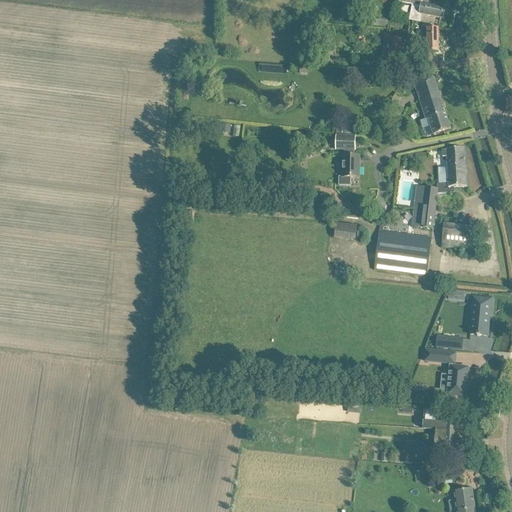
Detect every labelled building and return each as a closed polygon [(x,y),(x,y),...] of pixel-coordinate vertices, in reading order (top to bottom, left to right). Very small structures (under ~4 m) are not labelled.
[(444,8),(434,6),(422,4),(423,0),(400,0),(400,3),(412,5),(409,21),(420,23),(422,15),(442,19),(444,8)] [(368,18),(367,24),(387,27),(388,21),(368,18)] [(439,52),(439,29),(429,29),(429,30),(422,30),(422,46),(427,46),(427,52),(439,52)] [(399,57),(402,38),(390,36),(387,55),(399,57)] [(301,65),(300,73),(308,74),(308,66),(301,65)] [(451,129),(434,77),(415,84),(426,119),(427,121),(429,120),(434,135),(451,129)] [(213,123),(212,131),(229,133),(230,125),(213,123)] [(359,157),(354,157),(354,150),(355,150),(355,137),(337,136),(336,150),(344,150),(344,156),(343,156),(343,177),(339,177),(339,186),(351,186),(351,178),(359,178),(359,157)] [(433,230),(437,194),(438,194),(450,193),(449,187),(467,186),(465,149),(447,150),(442,150),(443,157),(447,157),(448,184),(437,184),(437,189),(417,187),(411,227),(433,230)] [(337,222),(335,238),(355,241),(358,225),(337,222)] [(473,251),(476,227),(444,224),(442,247),(473,251)] [(427,277),(432,237),(383,231),(379,231),(374,270),(427,277)] [(471,316),(470,335),(477,335),(477,336),(480,336),(488,336),(490,314),(492,314),(493,300),(477,298),(475,317),(471,316)] [(438,336),(436,348),(452,349),(453,338),(438,336)] [(426,351),(425,362),(443,363),(444,352),(426,351)] [(435,390),(434,402),(455,404),(456,396),(464,397),(466,397),(466,396),(468,369),(469,368),(467,368),(451,366),(450,366),(450,367),(448,391),(435,390)] [(410,391),(409,403),(423,404),(424,393),(410,391)] [(424,421),(423,429),(436,430),(439,430),(445,430),(445,431),(453,432),(456,433),(457,422),(447,421),(445,421),(445,422),(438,422),(438,416),(424,415),(424,421)] [(435,438),(434,448),(445,448),(455,449),(456,433),(453,432),(445,431),(445,430),(439,430),(436,430),(436,438),(435,438)] [(401,442),(400,464),(413,464),(414,443),(401,442)] [(451,473),(441,474),(442,485),(453,483),(451,473)] [(475,511),(475,510),(472,490),(454,492),(456,511),(475,511)]
